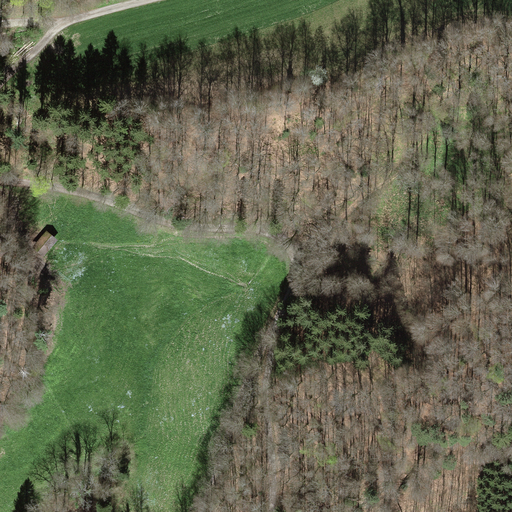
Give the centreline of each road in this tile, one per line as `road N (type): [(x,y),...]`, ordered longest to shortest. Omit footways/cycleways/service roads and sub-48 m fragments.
road 1 (track): [(0,178),(83,190),(182,225),(269,232),(294,255),(291,288),(259,350),(201,511)]
road 2 (track): [(272,511),(266,381),(279,314)]
